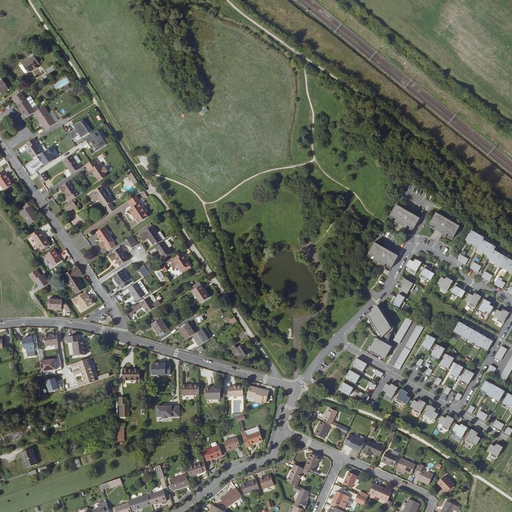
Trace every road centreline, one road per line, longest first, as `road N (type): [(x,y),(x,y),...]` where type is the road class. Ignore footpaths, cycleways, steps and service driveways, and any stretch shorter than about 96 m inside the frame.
road 1 (residential): [(511,316),(456,411),(335,340)]
road 2 (residential): [(4,149),(121,324),(120,336)]
road 3 (unclassified): [(120,336),(296,388)]
road 4 (residential): [(335,340),(381,294),(409,247),(444,258)]
road 5 (unclassified): [(279,430),(269,459),(226,473),(182,511)]
road 6 (unclassified): [(0,325),(75,325),(120,336)]
